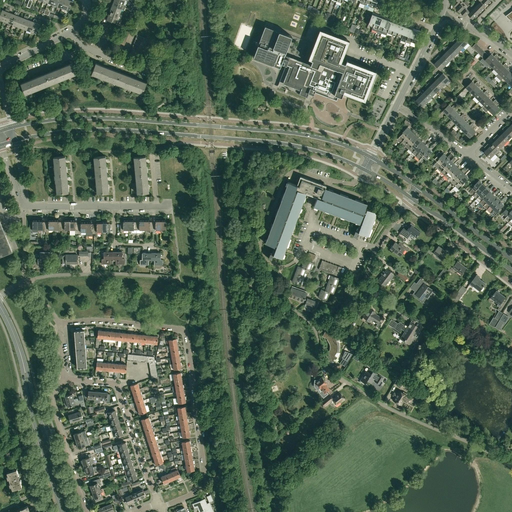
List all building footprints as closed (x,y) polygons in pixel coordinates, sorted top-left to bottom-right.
[(68,0),(64,0),(62,8),(69,11),(72,4),(70,3),(70,1),(68,0)] [(111,0),(110,0),(110,2),(113,3),(112,6),(121,9),(123,5),(111,0)] [(455,0),(452,3),(465,16),(470,11),(459,1),(460,0),(455,0)] [(468,15),(473,19),(491,0),(490,0),(479,0),(481,2),(476,7),(476,6),(473,8),(474,9),(468,15)] [(108,7),(107,9),(120,14),(121,9),(112,6),(111,8),(108,7)] [(3,21),(8,23),(11,13),(9,12),(10,9),(8,9),(3,21)] [(107,9),(106,11),(109,12),(108,15),(118,19),(120,14),(107,9)] [(8,23),(13,25),(17,12),(15,12),(14,14),(11,13),(8,23)] [(13,25),(17,26),(21,17),(18,16),(19,13),(17,12),(13,25)] [(373,13),(368,25),(373,27),(377,17),(375,16),(375,14),(373,13)] [(17,26),(22,28),(27,16),(25,15),(24,18),(21,17),(17,26)] [(120,19),(118,19),(108,15),(107,18),(104,16),(104,18),(107,20),(118,24),(120,19)] [(22,28),(26,30),(30,21),(27,20),(29,17),(27,16),(22,28)] [(373,27),(372,30),(376,32),(382,16),(380,16),(379,18),(377,17),(373,27)] [(385,17),(382,16),(376,32),(381,34),(381,33),(386,20),(384,19),(385,17)] [(386,20),(381,33),(386,35),(387,32),(393,18),(391,17),(389,21),(386,20)] [(387,32),(392,34),(396,24),(394,23),(395,19),(393,18),(387,32)] [(26,30),(31,32),(36,19),(34,19),(33,22),(30,21),(26,30)] [(36,34),(40,24),(37,23),(38,20),(36,19),(31,32),(36,34)] [(392,34),(397,36),(402,21),(400,21),(399,25),(396,24),(392,34)] [(397,36),(402,38),(406,27),(403,27),(405,22),(402,21),(397,36)] [(346,35),(347,33),(320,23),(319,26),(346,35)] [(410,24),(408,28),(406,27),(402,38),(406,40),(411,27),(412,25),(410,24)] [(343,92),(348,94),(365,100),(376,71),(347,60),(345,65),(340,63),(349,41),(320,30),(309,59),(312,60),(311,65),(284,55),(291,36),(265,26),(253,57),(280,67),(281,62),(286,64),(278,85),(307,96),(308,93),(314,95),(315,91),(336,100),(338,96),(341,97),(343,92)] [(413,28),(411,27),(406,40),(405,43),(410,45),(411,41),(415,31),(413,30),(413,28)] [(416,43),(421,31),(418,30),(418,32),(415,31),(411,41),(416,43)] [(462,37),(459,39),(457,37),(455,39),(463,48),(468,43),(462,37)] [(455,43),(452,46),(459,52),(463,48),(455,39),(453,41),(455,43)] [(452,46),(450,48),(448,46),(446,48),(454,57),(459,52),(452,46)] [(446,52),(444,55),(450,61),(454,57),(446,48),(444,50),(446,52)] [(492,53),(489,56),(485,60),(490,64),(498,56),(496,54),(494,56),(492,53)] [(444,55),(441,57),(439,55),(437,57),(446,66),(450,61),(444,55)] [(490,64),(494,69),(501,63),(498,60),(501,58),(498,56),(490,64)] [(434,64),(439,69),(441,70),(446,66),(437,57),(435,59),(437,61),(434,64)] [(71,63),(59,68),(55,70),(59,81),(76,74),(71,63)] [(91,74),(92,74),(108,81),(113,70),(95,63),(91,74)] [(494,69),(499,73),(508,65),(506,63),(503,65),(501,63),(494,69)] [(499,73),(504,78),(510,72),(507,69),(510,67),(508,65),(499,73)] [(55,70),(43,75),(38,77),(42,88),(59,81),(55,70)] [(130,76),(120,73),(113,70),(108,81),(125,87),(130,76)] [(443,73),(441,76),(438,73),(437,75),(445,84),(450,79),(443,73)] [(437,80),(434,82),(441,88),(445,84),(437,75),(435,77),(437,80)] [(147,83),(137,79),(130,76),(125,87),(142,94),(147,83)] [(38,77),(29,80),(21,84),(25,94),(42,88),(38,77)] [(466,87),(471,92),(479,83),(477,81),(475,84),(472,81),(466,87)] [(434,82),(432,85),(430,82),(427,84),(436,93),(441,88),(434,82)] [(471,92),(475,96),(482,90),(479,88),(481,85),(479,83),(471,92)] [(428,89),(425,91),(432,98),(436,93),(427,84),(426,86),(428,89)] [(475,96),(480,101),(488,92),(486,90),(484,93),(482,90),(475,96)] [(425,91),(423,94),(420,91),(418,93),(427,102),(432,98),(425,91)] [(480,101),(484,105),(491,99),(488,97),(490,94),(488,92),(480,101)] [(416,100),(416,101),(422,107),(427,102),(418,93),(416,95),(419,98),(416,100)] [(484,105),(489,110),(497,101),(495,99),(493,102),(491,99),(484,105)] [(494,115),(500,108),(497,106),(499,103),(497,101),(489,110),(494,115)] [(443,111),(448,115),(456,107),(454,105),(452,107),(449,104),(443,111)] [(448,115),(452,120),(458,113),(456,111),(458,109),(456,107),(448,115)] [(452,120),(457,124),(465,116),(463,114),(461,116),(458,113),(452,120)] [(457,124),(461,129),(467,122),(465,120),(467,118),(465,116),(457,124)] [(461,129),(466,133),(474,125),(472,123),(470,125),(467,122),(461,129)] [(470,138),(477,132),(474,129),(476,127),(474,125),(466,133),(470,138)] [(398,139),(401,142),(408,136),(407,135),(411,130),(408,127),(403,131),(404,132),(401,135),(398,139)] [(505,131),(502,134),(509,140),(511,136),(511,134),(505,127),(503,129),(505,131)] [(401,142),(405,146),(411,139),(411,138),(415,134),(411,130),(407,135),(408,136),(401,142)] [(405,146),(408,149),(415,143),(414,142),(419,137),(415,134),(411,138),(411,139),(405,146)] [(502,134),(500,137),(497,134),(496,136),(504,145),(509,140),(502,134)] [(496,140),(493,143),(500,149),(504,145),(496,136),(494,138),(496,140)] [(408,149),(412,153),(418,146),(418,145),(422,141),(419,137),(414,142),(415,143),(408,149)] [(412,153),(415,156),(422,150),(421,149),(426,144),(422,141),(418,145),(418,146),(412,153)] [(493,143),(491,145),(488,143),(487,145),(495,154),(500,149),(493,143)] [(415,156),(419,160),(425,153),(425,152),(429,148),(426,144),(421,149),(422,150),(415,156)] [(490,159),(495,154),(487,145),(484,148),(486,150),(484,152),(490,159)] [(429,156),(433,152),(429,148),(425,152),(425,153),(419,160),(423,163),(426,160),(429,157),(429,156)] [(434,165),(437,168),(444,162),(443,161),(447,156),(444,153),(442,151),(441,153),(439,151),(436,155),(437,156),(435,159),(437,161),(434,165)] [(65,156),(53,157),(55,175),(67,174),(65,156)] [(107,174),(106,161),(105,156),(94,157),(95,175),(107,174)] [(147,174),(146,156),(134,157),(135,175),(147,174)] [(437,168),(441,172),(447,165),(446,164),(451,160),(447,156),(443,161),(444,162),(437,168)] [(441,172),(444,175),(451,169),(450,168),(455,164),(451,160),(446,164),(447,165),(441,172)] [(444,175),(448,179),(454,173),(453,172),(458,167),(455,164),(450,168),(451,169),(444,175)] [(448,179),(452,182),(458,176),(457,175),(462,171),(458,167),(453,172),(454,173),(448,179)] [(452,182),(455,186),(461,179),(465,174),(462,171),(457,175),(458,176),(452,182)] [(69,192),(68,182),(67,174),(55,175),(57,193),(69,192)] [(109,192),(108,182),(107,174),(95,175),(97,193),(109,192)] [(149,192),(148,182),(147,174),(135,175),(137,193),(149,192)] [(465,182),(469,178),(465,174),(461,179),(455,186),(459,189),(465,183),(465,182)] [(356,237),(358,232),(367,236),(376,212),(365,208),(367,205),(325,189),(326,186),(300,176),(297,185),(289,182),(266,243),(274,246),(271,253),(270,253),(268,258),(271,259),(273,255),(281,258),(305,193),(308,194),(307,198),(313,200),(314,196),(317,197),(314,205),(360,222),(357,231),(355,231),(353,236),(356,237)] [(469,192),(473,195),(479,189),(478,188),(483,183),(479,180),(474,185),(475,185),(469,192)] [(473,195),(476,199),(482,192),(482,191),(486,187),(483,183),(478,188),(479,189),(473,195)] [(476,199),(480,202),(486,196),(485,195),(490,190),(486,187),(482,191),(482,192),(476,199)] [(480,202),(483,206),(489,199),(489,198),(493,194),(490,190),(485,195),(486,196),(480,202)] [(483,206),(487,209),(493,203),(492,202),(497,197),(493,194),(489,198),(489,199),(483,206)] [(487,209),(490,213),(496,206),(500,201),(497,197),(492,202),(493,203),(487,209)] [(500,209),(504,205),(500,201),(496,206),(490,213),(494,216),(501,210),(500,209)] [(504,219),(508,222),(511,217),(511,209),(510,211),(507,208),(503,212),(507,216),(504,219)] [(37,233),(37,230),(38,230),(38,218),(32,218),(32,222),(29,222),(30,232),(32,232),(32,233),(37,233)] [(49,232),(49,230),(54,230),(54,218),(48,218),(48,224),(46,224),(46,234),(46,232),(49,232)] [(65,232),(65,230),(70,230),(70,218),(65,218),(65,224),(62,224),(62,232),(65,232)] [(123,232),(123,230),(128,230),(128,218),(123,218),(123,224),(120,224),(120,232),(123,232)] [(128,230),(131,230),(131,232),(132,233),(137,233),(137,224),(134,224),(134,218),(128,218),(128,230)] [(142,232),(142,230),(145,230),(145,218),(139,218),(139,224),(137,224),(137,233),(141,233),(142,232)] [(145,230),(150,230),(150,232),(153,232),(153,224),(150,224),(150,218),(145,218),(145,230)] [(156,232),(156,230),(161,230),(161,218),(155,218),(155,224),(153,224),(153,232),(156,232)] [(161,230),(166,230),(166,232),(169,232),(169,224),(166,224),(166,218),(161,218),(161,230)] [(0,256),(12,251),(0,220),(0,256)] [(81,234),(81,232),(86,232),(86,220),(81,220),(81,226),(78,226),(78,234),(81,234)] [(86,232),(91,232),(91,234),(94,234),(94,230),(94,226),(91,226),(91,220),(86,220),(86,232)] [(97,234),(97,232),(102,232),(102,220),(96,220),(97,226),(94,226),(94,230),(94,234),(97,234)] [(102,232),(107,232),(107,234),(110,234),(110,226),(107,226),(107,220),(102,220),(102,232)] [(406,238),(410,233),(416,237),(420,232),(411,225),(407,230),(403,228),(400,233),(406,238)] [(399,256),(404,250),(407,252),(409,249),(402,243),(400,246),(395,242),(390,249),(399,256)] [(439,246),(434,252),(443,259),(447,253),(439,246)] [(40,259),(38,259),(38,264),(46,264),(46,260),(50,260),(50,252),(40,252),(40,259)] [(102,264),(113,264),(113,252),(104,252),(104,259),(102,259),(102,264)] [(122,252),(113,252),(113,264),(113,260),(116,260),(116,264),(124,264),(124,259),(122,259),(122,252)] [(148,260),(151,260),(151,253),(142,253),(142,260),(140,260),(140,265),(148,265),(148,260)] [(161,253),(151,253),(151,260),(154,260),(154,265),(163,265),(163,260),(161,260),(161,253)] [(78,263),(78,257),(78,255),(66,255),(64,255),(63,257),(63,260),(64,261),(66,261),(66,264),(78,263)] [(338,276),(340,272),(335,271),(337,266),(336,265),(322,259),(318,269),(319,269),(338,276)] [(304,260),(304,261),(302,267),(298,266),(310,271),(313,263),(304,260)] [(455,264),(454,263),(450,269),(452,270),(454,268),(462,274),(467,267),(458,260),(455,264)] [(298,266),(295,274),(303,277),(306,269),(310,271),(298,266)] [(448,270),(445,268),(439,275),(442,278),(448,270)] [(394,274),(387,269),(378,280),(385,286),(394,274)] [(408,277),(407,276),(400,271),(397,275),(405,281),(408,277)] [(292,282),(301,285),(303,277),(295,274),(292,282)] [(331,275),(329,279),(328,283),(336,286),(339,278),(331,275)] [(474,285),(480,290),(485,283),(479,279),(480,277),(477,275),(470,284),(473,287),(474,285)] [(434,291),(426,285),(427,283),(420,278),(416,284),(421,288),(416,294),(422,299),(425,295),(428,298),(434,291)] [(321,289),(333,294),(336,286),(328,283),(325,291),(321,289)] [(467,289),(462,285),(453,298),(457,302),(467,289)] [(292,298),(296,299),(300,301),(303,291),(295,288),(292,298)] [(330,293),(333,294),(321,289),(318,297),(327,300),(330,293)] [(503,301),(502,301),(506,297),(497,290),(491,297),(499,303),(497,305),(500,307),(503,302),(503,301)] [(304,307),(312,309),(315,301),(307,298),(304,307)] [(365,321),(367,319),(369,320),(370,319),(377,324),(376,326),(378,328),(382,322),(380,321),(382,317),(373,312),(374,311),(369,308),(363,317),(362,320),(365,321)] [(494,327),(503,313),(499,310),(495,318),(494,317),(489,324),(494,327)] [(410,321),(407,326),(400,321),(399,322),(397,323),(394,328),(400,332),(401,329),(404,331),(400,338),(400,339),(403,341),(404,341),(410,345),(415,336),(416,337),(417,337),(423,326),(424,325),(413,318),(411,322),(410,321)] [(495,327),(500,330),(504,322),(500,319),(495,327)] [(74,331),(75,341),(76,349),(86,348),(84,330),(74,331)] [(334,355),(337,351),(337,350),(338,349),(338,348),(338,347),(338,346),(338,345),(337,344),(337,343),(337,342),(337,341),(336,340),(337,340),(336,339),(336,338),(335,338),(335,337),(334,336),(333,335),(333,334),(332,334),(332,333),(331,333),(330,334),(328,332),(328,333),(325,332),(325,331),(322,336),(325,338),(327,339),(327,340),(329,343),(330,346),(330,349),(328,352),(326,353),(326,355),(329,365),(330,365),(330,364),(333,363),(332,362),(336,356),(334,355)] [(76,349),(77,359),(77,368),(87,367),(86,348),(76,349)] [(345,351),(343,355),(342,357),(348,361),(352,354),(345,351)] [(404,374),(408,368),(404,365),(400,372),(404,374)] [(372,383),(373,380),(379,384),(383,377),(377,374),(373,371),(371,374),(366,371),(360,380),(365,383),(367,380),(372,383)] [(322,377),(319,380),(314,380),(314,386),(319,386),(321,389),(321,388),(325,393),(330,390),(326,384),(327,384),(322,377)] [(138,383),(130,385),(132,391),(140,389),(138,383)] [(132,391),(134,397),(141,394),(140,389),(132,391)] [(394,392),(392,395),(394,396),(392,400),(396,402),(396,403),(398,403),(401,405),(403,401),(407,403),(408,400),(410,397),(399,390),(397,393),(396,392),(396,393),(394,392)] [(76,405),(78,404),(77,401),(78,401),(78,399),(77,399),(77,398),(76,398),(74,399),(72,393),(64,396),(65,397),(63,398),(65,403),(66,403),(68,407),(76,405)] [(330,395),(320,402),(324,407),(331,400),(335,405),(340,401),(340,402),(343,399),(339,393),(335,396),(336,397),(333,399),(330,395)] [(134,397),(136,402),(143,400),(141,394),(134,397)] [(136,402),(138,408),(145,406),(143,400),(136,402)] [(147,412),(145,406),(138,408),(140,414),(147,412)] [(109,415),(110,419),(117,416),(115,410),(108,412),(106,413),(107,416),(109,415)] [(68,415),(70,422),(83,418),(81,411),(68,415)] [(110,419),(112,425),(119,422),(117,416),(110,419)] [(141,419),(143,425),(150,423),(148,417),(141,419)] [(112,425),(114,431),(121,428),(119,422),(112,425)] [(143,425),(145,431),(152,428),(150,423),(143,425)] [(113,438),(116,437),(123,434),(121,428),(114,431),(111,432),(113,438)] [(145,431),(147,436),(154,434),(152,428),(145,431)] [(82,432),(74,434),(76,441),(87,438),(85,431),(82,432)] [(147,436),(149,442),(156,440),(154,434),(147,436)] [(87,438),(76,441),(78,447),(86,445),(89,444),(87,438)] [(149,442),(150,448),(158,445),(156,440),(149,442)] [(100,444),(94,446),(95,449),(102,447),(100,441),(98,442),(98,443),(99,443),(100,444)] [(116,445),(118,451),(128,448),(126,442),(116,445)] [(150,448),(152,454),(159,451),(158,445),(150,448)] [(122,456),(122,457),(130,454),(128,448),(118,451),(120,457),(122,456)] [(152,454),(154,459),(161,457),(159,451),(152,454)] [(122,463),(122,464),(131,460),(130,454),(122,457),(124,462),(122,463)] [(82,460),(84,467),(92,464),(91,461),(93,460),(92,457),(82,460)] [(163,463),(161,457),(154,459),(156,465),(163,463)] [(126,468),(126,469),(133,466),(131,460),(122,464),(123,469),(126,468)] [(96,466),(93,467),(92,464),(84,467),(86,473),(94,471),(94,472),(98,470),(96,466)] [(126,475),(135,472),(133,466),(126,469),(128,474),(126,475)] [(7,472),(10,481),(19,478),(19,477),(19,475),(18,476),(16,469),(7,472)] [(178,469),(172,472),(175,479),(181,476),(178,469)] [(126,475),(128,481),(137,478),(135,472),(126,475)] [(172,472),(166,474),(169,481),(175,479),(172,472)] [(164,484),(169,481),(166,474),(161,477),(164,484)] [(12,490),(18,488),(22,487),(20,480),(20,479),(19,479),(19,478),(10,481),(12,490)] [(99,486),(98,483),(100,482),(99,479),(92,481),(93,484),(90,485),(92,492),(101,489),(100,486),(99,486)] [(102,499),(101,497),(102,496),(101,492),(102,492),(101,489),(92,492),(95,499),(96,501),(102,499)] [(143,489),(137,492),(140,499),(146,496),(143,489)] [(137,492),(131,495),(134,501),(140,499),(137,492)] [(131,495),(125,497),(128,504),(134,501),(131,495)] [(213,511),(209,503),(207,504),(205,499),(193,504),(195,508),(198,507),(199,511),(201,511),(205,510),(206,511),(213,511)] [(106,506),(98,508),(99,511),(107,511),(108,511),(107,511),(108,511),(114,510),(111,503),(108,505),(108,504),(105,505),(106,506)]
